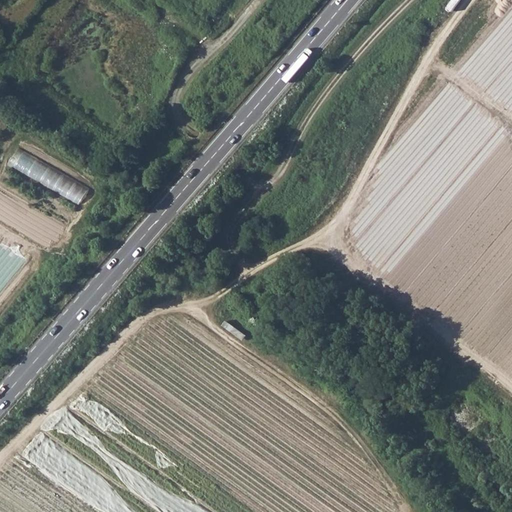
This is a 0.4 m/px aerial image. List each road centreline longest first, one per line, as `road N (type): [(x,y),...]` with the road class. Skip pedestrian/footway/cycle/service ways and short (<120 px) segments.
road 1 (primary): [(0,401),(346,0)]
road 2 (track): [(472,0),(326,238),(511,392)]
road 3 (track): [(209,41),(174,94),(174,116),(259,184),(277,177),(315,104),(408,0)]
road 4 (track): [(0,463),(138,321),(153,311),(200,308)]
road 5 (track): [(326,238),(245,266),(230,251),(228,230),(259,184)]
road 6 (track): [(258,0),(216,41),(179,26),(156,0)]
